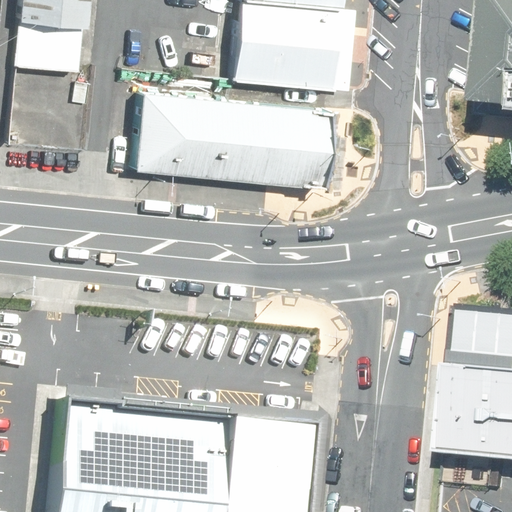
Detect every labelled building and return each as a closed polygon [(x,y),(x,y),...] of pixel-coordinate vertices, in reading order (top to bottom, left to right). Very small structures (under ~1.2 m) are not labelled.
[(60,0),(0,0),(0,21),(58,27),(60,0)] [(511,0),(493,0),(487,94),(511,95),(511,0)] [(328,11),(213,2),(207,80),(322,89),(328,11)] [(312,102),(124,87),(118,163),(305,179),(312,102)] [(511,453),(511,303),(457,295),(446,359),(438,446),(511,453)] [(280,511),(288,418),(209,412),(201,511),(280,511)] [(195,511),(202,425),(49,413),(41,511),(195,511)]
